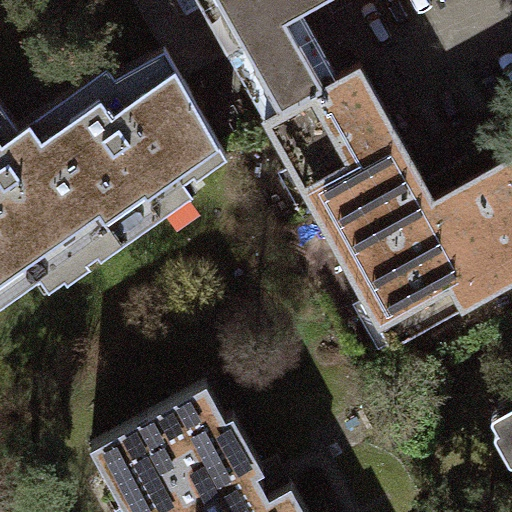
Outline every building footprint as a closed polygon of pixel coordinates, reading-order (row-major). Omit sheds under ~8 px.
[(274,102),(315,79),(279,14),(302,0),(137,0),(178,71),(238,37),(274,102)] [(0,131),(0,145),(69,244),(103,220),(116,238),(157,209),(147,195),(185,169),(178,158),(209,137),(153,42),(113,71),(104,59),(15,121),(0,131)] [(315,79),(274,102),(257,111),(385,339),(511,268),(511,126),(500,134),(507,147),(424,194),(349,60),(315,79)] [(0,145),(0,131),(15,121),(0,100),(0,292),(69,244),(0,145)] [(193,376),(84,437),(107,478),(114,474),(135,511),(303,511),(285,478),(258,492),(244,467),(256,461),(224,404),(212,410),(193,376)] [(511,394),(496,403),(511,430),(506,457),(511,470),(511,394)]
